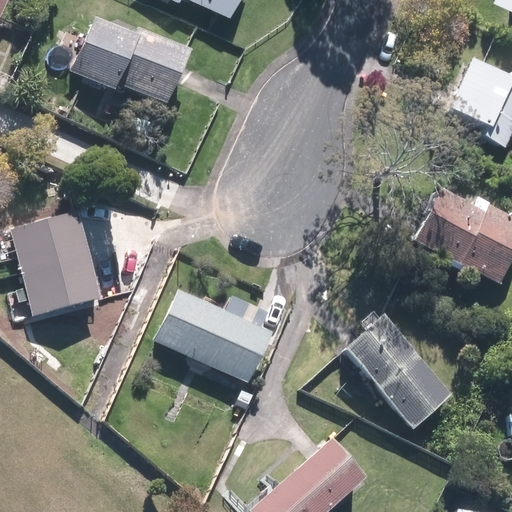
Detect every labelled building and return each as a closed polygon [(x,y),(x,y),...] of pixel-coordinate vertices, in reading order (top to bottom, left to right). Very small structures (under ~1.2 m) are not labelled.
[(161,0),(172,5),(173,0),(176,0),(218,20),(227,0),(161,0)] [(511,0),(502,0),(498,10),(511,16),(511,0)] [(69,69),(65,77),(107,98),(111,90),(155,112),(180,61),(130,36),(126,44),(91,26),(82,43),(65,35),(52,61),(69,69)] [(500,86),(457,67),(436,114),(478,134),(474,144),(497,155),(511,120),(511,76),(506,74),(500,86)] [(491,287),(511,241),(511,224),(478,209),(474,218),(423,195),(400,244),(491,287)] [(259,338),(166,295),(144,342),(237,385),(259,338)] [(443,397),(370,320),(334,354),(406,431),(443,397)] [(246,511),(321,511),(353,484),(319,446),(246,511)]
